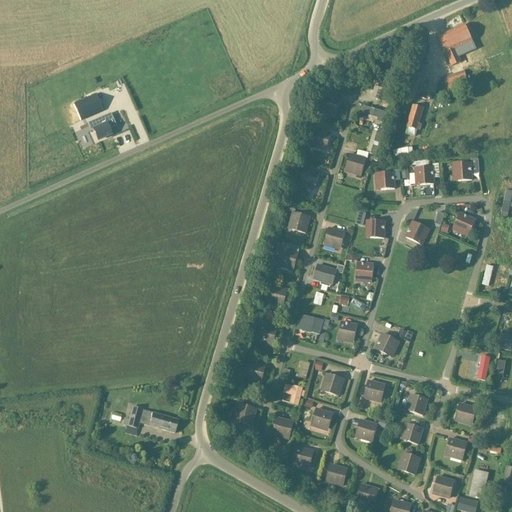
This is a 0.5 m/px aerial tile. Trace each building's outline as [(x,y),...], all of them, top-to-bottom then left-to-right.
[(464,25),(438,38),(451,67),(462,62),(460,57),(476,49),(472,42),(464,25)] [(418,38),(411,64),(420,66),(421,67),(428,41),(418,38)] [(469,89),(463,71),(445,77),(451,95),(469,89)] [(412,72),(404,97),(414,100),(421,75),(412,72)] [(95,95),(73,105),(80,121),(103,112),(95,95)] [(323,95),(320,109),(337,114),(340,100),(323,95)] [(413,105),(407,127),(407,128),(405,135),(415,137),(417,131),(420,131),(422,125),(420,124),(424,109),(413,105)] [(384,123),(388,114),(369,106),(365,116),(384,123)] [(97,128),(93,130),(98,141),(111,135),(109,131),(117,128),(111,114),(94,121),(97,128)] [(378,128),(373,141),(380,144),(385,131),(378,128)] [(327,148),(331,135),(314,130),(310,144),(327,148)] [(363,174),(366,160),(350,156),(346,169),(363,174)] [(458,182),(472,182),(471,165),(457,166),(458,182)] [(320,174),(303,169),(300,182),(316,187),(320,174)] [(407,169),(401,170),(403,180),(409,179),(407,169)] [(432,169),(418,170),(420,187),(433,186),(432,169)] [(395,190),(393,174),(380,175),(381,191),(395,190)] [(500,217),(507,218),(511,193),(511,191),(505,190),(500,217)] [(357,212),(355,224),(363,226),(365,214),(357,212)] [(441,226),(444,215),(438,213),(434,224),(441,226)] [(306,235),(310,218),(297,215),(292,232),(306,235)] [(476,222),(460,215),(455,227),(470,234),(476,222)] [(371,223),(370,239),(384,240),(385,223),(371,223)] [(418,245),(425,229),(413,223),(406,239),(418,245)] [(442,225),(441,232),(448,233),(449,226),(442,225)] [(342,247),(346,234),(329,229),(325,243),(342,247)] [(278,262),(276,269),(292,274),(293,272),(295,267),(299,254),(298,254),(284,250),(282,249),(281,252),(278,262)] [(357,263),(356,278),(373,279),(374,264),(357,263)] [(318,265),(313,280),(322,283),(321,285),(330,288),(331,286),(333,286),(338,271),(318,265)] [(481,286),(494,289),(498,268),(486,265),(481,286)] [(284,305),(288,292),(271,287),(267,300),(284,305)] [(347,306),(348,299),(336,297),(335,304),(347,306)] [(323,322),(303,317),(300,329),(320,335),(323,322)] [(487,319),(483,336),(490,337),(494,321),(487,319)] [(355,341),(357,327),(341,324),(338,337),(355,341)] [(257,339),(256,344),(273,348),(274,344),(278,331),(269,328),(261,326),(257,339)] [(398,338),(410,342),(413,334),(401,329),(398,338)] [(375,350),(392,359),(394,355),(390,353),(396,341),(382,334),(378,342),(379,343),(378,345),(377,345),(375,350)] [(497,349),(511,351),(511,345),(511,346),(511,345),(511,340),(499,338),(497,349)] [(485,382),(492,357),(482,355),(475,379),(485,382)] [(497,360),(494,381),(502,382),(505,361),(497,360)] [(249,363),(245,376),(262,381),(266,368),(249,363)] [(299,363),(298,378),(306,379),(308,364),(299,363)] [(325,393),(338,398),(344,381),(330,377),(325,393)] [(382,400),(385,387),(368,382),(365,396),(382,400)] [(299,406),(301,397),(304,398),(305,392),(302,391),(303,389),(294,387),(286,385),(284,394),(291,396),(290,404),(299,406)] [(423,417),(428,401),(415,397),(410,413),(423,417)] [(473,423),(477,410),(460,405),(456,418),(473,423)] [(243,407),(239,424),(252,427),(256,410),(243,407)] [(129,420),(127,427),(137,430),(138,430),(141,417),(152,420),(151,421),(149,427),(174,435),(178,422),(153,414),(143,411),(132,408),(129,420)] [(329,429),(333,415),(316,410),(312,424),(329,429)] [(503,440),(508,421),(499,418),(497,425),(487,422),(483,435),(503,440)] [(294,424),(277,419),(273,433),(290,437),(294,424)] [(373,440),(377,427),(361,422),(357,435),(373,440)] [(418,447),(423,430),(410,426),(405,442),(418,447)] [(463,458),(467,445),(450,440),(447,453),(463,458)] [(314,453),(297,449),(293,462),(310,466),(314,453)] [(415,477),(420,460),(407,456),(402,472),(415,477)] [(348,471),(331,466),(327,480),(344,484),(348,471)] [(475,470),(469,496),(483,499),(489,474),(475,470)] [(451,496),(454,483),(438,478),(434,491),(451,496)] [(374,504),(378,491),(361,486),(358,499),(374,504)] [(475,511),(478,503),(460,498),(457,511),(462,511),(475,511)] [(410,511),(412,506),(395,502),(392,511),(410,511)]
